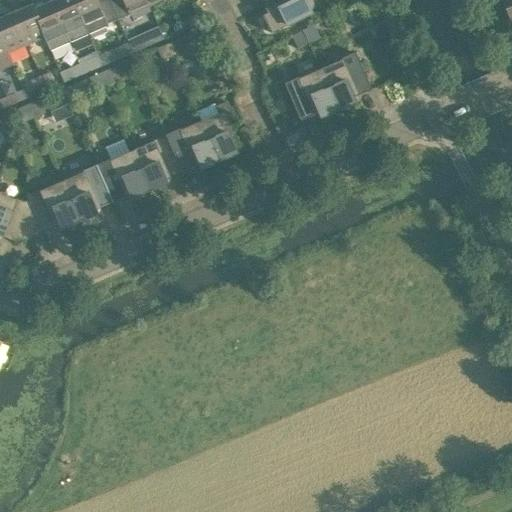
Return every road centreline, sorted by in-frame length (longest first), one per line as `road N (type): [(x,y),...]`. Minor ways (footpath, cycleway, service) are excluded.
road 1 (residential): [(0,291),(18,298),(286,181)]
road 2 (residential): [(286,181),(511,84)]
road 3 (residential): [(286,181),(249,106),(250,68),(216,0)]
